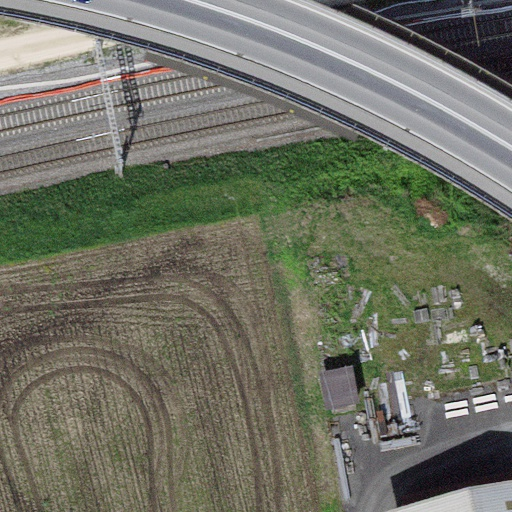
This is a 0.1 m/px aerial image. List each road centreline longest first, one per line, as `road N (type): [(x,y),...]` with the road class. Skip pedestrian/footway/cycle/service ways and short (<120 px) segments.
road 1 (secondary): [(511,149),(357,64),(189,0)]
road 2 (track): [(0,58),(288,0)]
